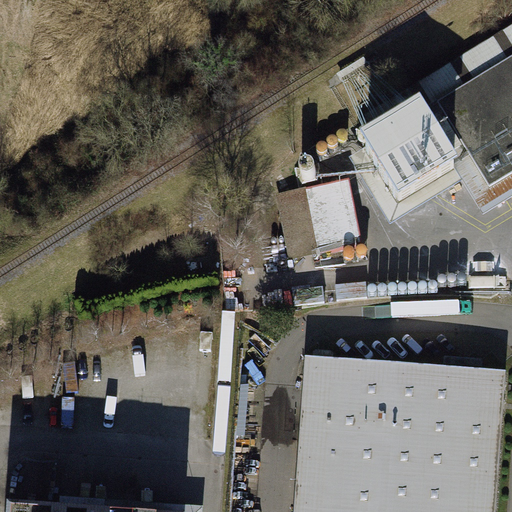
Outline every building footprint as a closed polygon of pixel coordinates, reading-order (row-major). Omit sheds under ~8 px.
[(511,26),(419,85),(433,107),(511,57),(511,26)] [(511,57),(433,107),(352,158),(391,219),(456,178),(484,222),(511,203),(511,57)] [(348,183),(305,191),(318,256),(361,248),(348,183)] [(288,262),(318,256),(305,191),(275,198),(288,262)] [(492,511),(502,380),(305,366),(294,511),(492,511)] [(61,499),(59,511),(204,511),(204,510),(61,499)]
